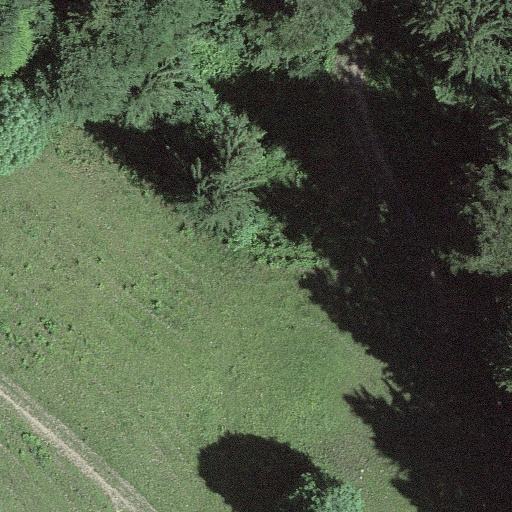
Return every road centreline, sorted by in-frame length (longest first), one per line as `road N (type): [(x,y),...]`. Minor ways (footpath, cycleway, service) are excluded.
road 1 (track): [(229,511),(357,0)]
road 2 (track): [(0,385),(147,511)]
road 3 (track): [(365,0),(511,93)]
